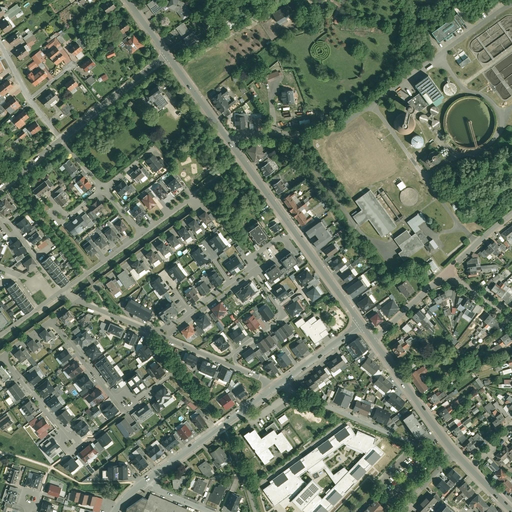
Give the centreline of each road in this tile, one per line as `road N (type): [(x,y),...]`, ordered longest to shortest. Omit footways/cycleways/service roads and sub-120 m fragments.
road 1 (residential): [(141,233),(190,197),(200,211),(78,300)]
road 2 (tertiary): [(295,232),(167,54)]
road 3 (residential): [(278,384),(456,455)]
road 4 (tertiary): [(278,384),(143,482)]
road 5 (tertiary): [(456,455),(373,340)]
road 6 (residential): [(167,54),(61,139)]
road 7 (residential): [(222,361),(284,315),(253,273)]
